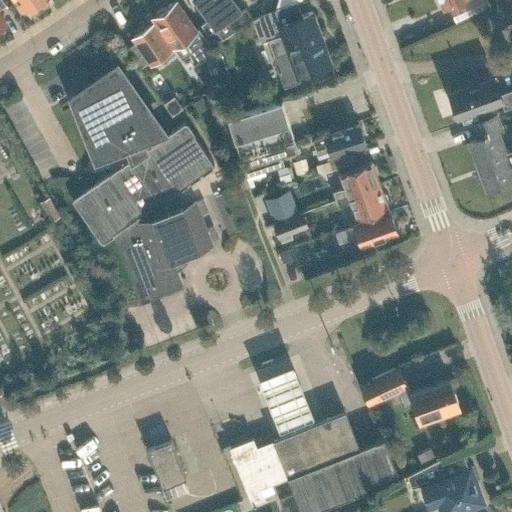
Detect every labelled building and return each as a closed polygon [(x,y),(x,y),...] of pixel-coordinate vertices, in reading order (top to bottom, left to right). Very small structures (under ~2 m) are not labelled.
[(174,0),(172,0),(152,15),(173,44),(183,37),(200,61),(206,57),(201,44),(205,43),(203,38),(199,39),(196,31),(174,0)] [(256,0),(194,0),(208,18),(200,23),(208,33),(214,28),(221,37),(238,27),(237,25),(262,7),(256,0)] [(276,0),(274,8),(289,3),(296,0),(276,0)] [(488,0),(465,0),(449,7),(455,20),(490,4),(488,0)] [(511,0),(502,0),(504,8),(511,7),(511,0)] [(294,18),(289,3),(274,8),(268,10),(252,19),(260,41),(281,33),(296,76),(331,64),(312,11),(294,18)] [(152,22),(131,37),(150,63),(171,48),(152,22)] [(115,65),(71,96),(95,156),(125,144),(130,157),(71,197),(100,240),(102,239),(103,241),(113,234),(139,300),(181,284),(173,265),(186,259),(184,253),(211,242),(194,199),(154,215),(150,206),(214,163),(193,132),(194,132),(186,120),(185,121),(184,120),(143,148),(139,139),(161,131),(115,65)] [(494,77),(448,93),(457,116),(501,100),(503,107),(511,104),(511,87),(499,92),(494,77)] [(202,95),(192,102),(198,111),(208,104),(202,95)] [(241,158),(294,139),(279,98),(226,116),(241,158)] [(477,137),(468,140),(486,189),(511,179),(511,170),(510,164),(511,163),(511,148),(505,151),(497,130),(502,129),(496,114),(472,122),(477,137)] [(360,123),(312,139),(316,153),(328,149),(330,155),(327,156),(327,158),(315,163),(318,171),(353,160),(350,149),(366,144),(360,123)] [(298,151),(294,139),(241,158),(250,185),(254,183),(252,177),(265,172),(264,169),(283,163),(281,156),(298,151)] [(335,197),(379,182),(371,158),(339,170),(344,185),(332,189),(335,197)] [(286,164),(277,167),(281,179),(290,176),(286,164)] [(387,204),(379,182),(335,197),(338,205),(350,201),(355,216),(387,204)] [(282,191),(266,197),(273,216),(290,210),(282,191)] [(302,210),(273,222),(278,235),(279,235),(281,241),(293,237),(291,230),(307,224),(302,210)] [(389,211),(334,230),(338,241),(357,234),(361,245),(396,232),(389,211)] [(291,245),(278,250),(283,260),(295,255),(291,245)] [(398,365),(360,382),(369,403),(399,389),(404,402),(412,399),(419,417),(459,403),(449,376),(408,391),(398,365)] [(273,437),(288,474),(294,490),(279,496),(285,511),(303,511),(398,474),(383,436),(359,446),(344,409),(273,437)] [(260,485),(288,474),(273,437),(256,443),(253,436),(230,445),(252,502),(265,497),(260,485)] [(171,439),(147,448),(166,496),(173,493),(169,482),(186,476),(171,439)] [(442,455),(406,473),(411,486),(419,482),(428,507),(437,503),(440,511),(455,511),(484,502),(471,464),(448,472),(442,455)]
